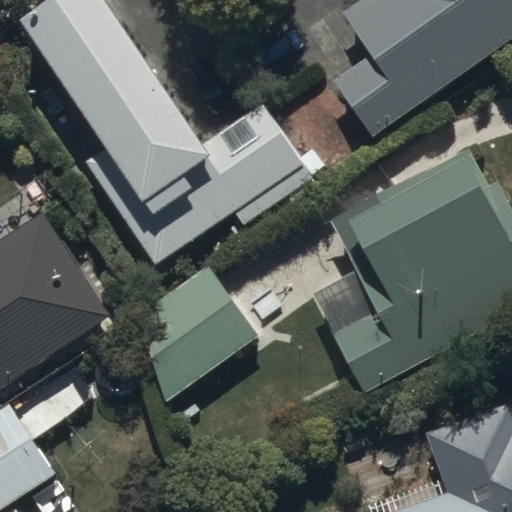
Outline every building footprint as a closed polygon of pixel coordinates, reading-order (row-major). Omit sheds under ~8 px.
[(269,104),(215,140),(117,0),(66,0),(35,22),(118,145),(92,163),(161,264),(238,212),(249,228),(293,198),(297,204),(323,186),(317,177),(329,169),(316,150),(305,157),(269,104)] [(335,81),(374,138),(511,41),(511,0),(365,0),(341,16),(369,57),(335,81)] [(338,336),(369,395),(511,318),(511,203),(498,177),(487,183),(470,150),(335,221),(384,312),(338,336)] [(45,214),(0,243),(0,391),(113,318),(45,214)] [(143,312),(171,403),(265,336),(213,262),(143,312)] [(16,405),(0,415),(0,511),(60,475),(16,405)] [(511,511),(511,405),(430,434),(451,495),(402,511),(511,511)]
